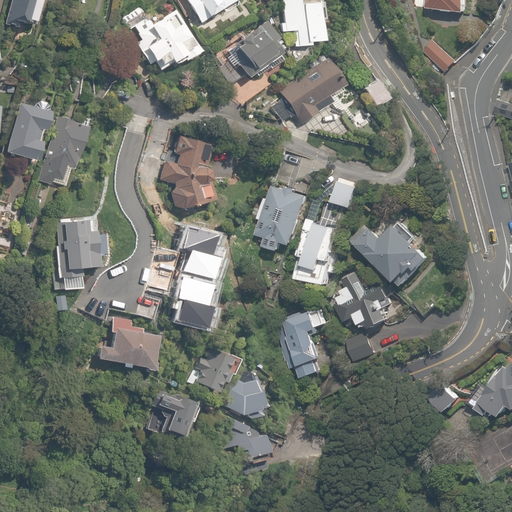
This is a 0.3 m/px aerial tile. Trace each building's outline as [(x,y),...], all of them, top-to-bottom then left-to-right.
[(36,0),(7,0),(2,24),(29,31),(36,0)] [(183,0),(199,25),(238,0),(183,0)] [(317,45),(318,4),(298,3),(297,0),(282,0),(282,23),(279,23),(279,33),(293,34),(293,49),(307,49),(307,44),(317,45)] [(466,0),(428,0),(427,11),(464,16),(466,0)] [(133,42),(143,62),(149,59),(151,65),(156,62),(159,68),(166,64),(168,68),(180,62),(181,64),(200,54),(176,8),(153,24),(147,18),(130,27),(137,40),(133,42)] [(250,105),(268,92),(264,87),(273,81),(267,72),(292,54),(267,20),(208,63),(239,106),(247,100),(250,105)] [(433,35),(419,49),(445,75),(458,61),(433,35)] [(270,102),(283,124),(293,117),(299,127),(332,107),(326,97),(341,87),(325,60),(276,90),(280,96),(270,102)] [(371,80),(357,89),(370,109),(384,100),(371,80)] [(511,105),(498,100),(494,113),(511,119),(511,105)] [(24,162),(33,165),(48,113),(19,105),(0,173),(0,174),(19,179),(24,162)] [(86,126),(56,116),(35,182),(65,192),(86,126)] [(209,142),(175,136),(170,162),(162,159),(155,179),(171,184),(168,208),(190,212),(191,207),(212,203),(204,167),(209,142)] [(359,186),(338,180),(331,204),(352,209),(359,186)] [(263,249),(280,254),(283,246),(294,250),(310,197),(272,186),(256,238),(265,241),(263,249)] [(0,207),(0,251),(8,254),(21,215),(0,207)] [(334,274),(343,226),(339,225),(341,211),(321,208),(319,221),(307,219),(296,260),(300,261),(295,282),(327,288),(330,273),(334,274)] [(55,242),(55,273),(85,273),(85,270),(99,270),(99,231),(89,231),(89,222),(60,222),(60,242),(55,242)] [(382,240),(370,230),(354,247),(404,293),(433,262),(412,243),(416,239),(398,223),(382,240)] [(368,290),(358,273),(339,283),(349,303),(339,309),(348,327),(363,320),(369,332),(385,323),(379,312),(391,305),(380,284),(368,290)] [(304,312),(276,319),(290,371),(297,369),(300,381),(324,375),(314,335),(328,331),(322,311),(305,315),(304,312)] [(96,348),(94,362),(150,372),(156,336),(136,333),(137,328),(128,326),(129,321),(110,318),(107,335),(111,335),(109,351),(96,348)] [(366,332),(345,340),(354,364),(376,356),(366,332)] [(228,362),(206,352),(192,385),(214,394),(228,362)] [(502,422),(511,409),(511,367),(508,365),(475,411),(488,420),(492,415),(502,422)] [(243,367),(236,379),(222,405),(250,420),(256,410),(259,412),(269,395),(258,389),(264,378),(243,367)] [(461,402),(451,390),(434,404),(445,416),(461,402)] [(175,445),(189,405),(156,393),(142,433),(175,445)] [(248,464),(246,467),(265,461),(275,441),(232,420),(219,446),(236,454),(235,458),(248,464)]
